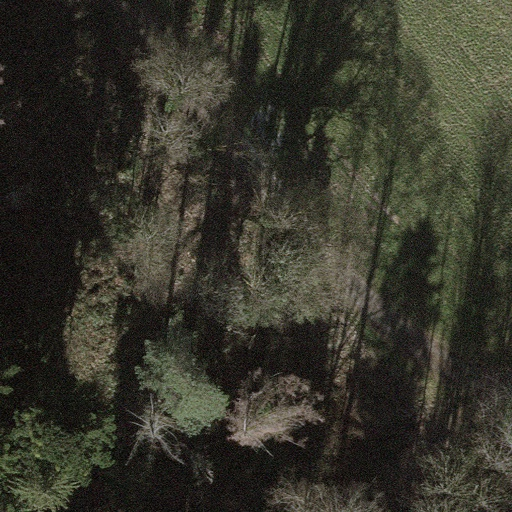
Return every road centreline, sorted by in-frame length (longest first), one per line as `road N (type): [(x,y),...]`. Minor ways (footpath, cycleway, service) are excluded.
road 1 (track): [(511,390),(429,340),(373,294),(134,0)]
road 2 (track): [(384,511),(511,412)]
